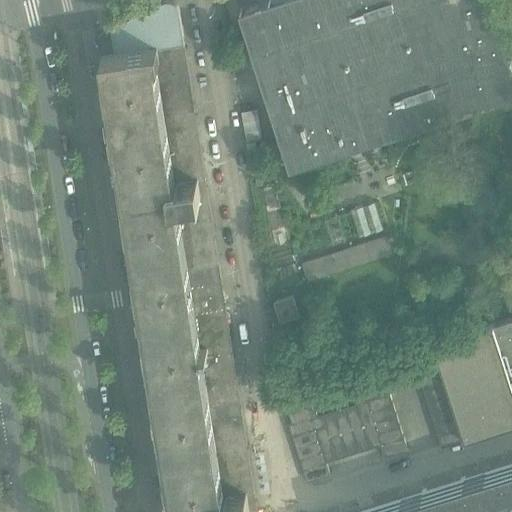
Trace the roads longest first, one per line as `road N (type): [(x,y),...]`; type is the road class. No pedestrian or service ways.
road 1 (tertiary): [(107,511),(27,0)]
road 2 (residential): [(280,511),(203,0)]
road 3 (residential): [(292,511),(511,441)]
road 4 (tertiary): [(0,356),(23,511)]
